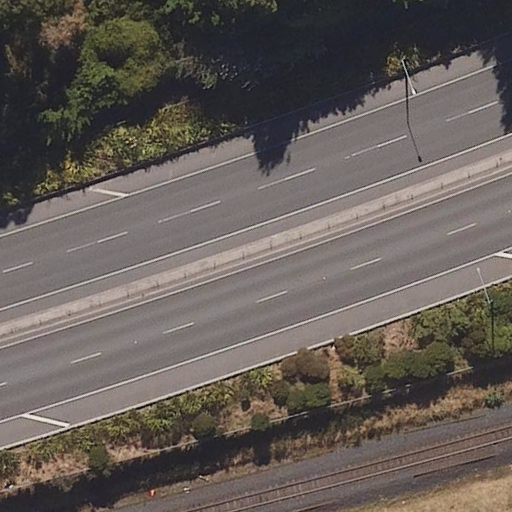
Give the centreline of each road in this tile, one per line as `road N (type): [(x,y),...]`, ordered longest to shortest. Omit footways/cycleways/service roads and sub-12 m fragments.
road 1 (motorway): [(0,277),(511,99)]
road 2 (motorway): [(511,206),(0,382)]
